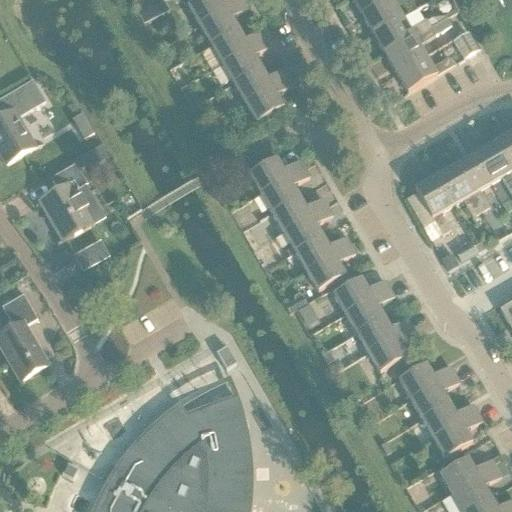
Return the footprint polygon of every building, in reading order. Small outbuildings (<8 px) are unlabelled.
[(200,29),(244,3),(242,0),(231,0),(222,5),(219,0),(203,0),(188,9),(200,29)] [(351,0),(362,19),(393,0),(351,0)] [(412,0),(393,0),(362,19),(374,38),(403,21),(396,10),(412,0)] [(244,3),(200,29),(211,48),(238,33),(232,22),(249,12),(244,3)] [(157,20),(170,14),(165,4),(152,11),(157,20)] [(403,21),(374,38),(385,57),(431,30),(426,22),(409,32),(403,21)] [(446,21),(431,30),(385,57),(396,76),(425,59),(419,48),(451,29),(446,21)] [(245,44),(238,33),(211,48),(223,68),(267,42),(262,34),(245,44)] [(453,45),(463,63),(479,54),(468,36),(453,45)] [(272,50),(267,42),(223,68),(234,88),(261,72),(255,60),(272,50)] [(432,70),(425,59),(396,76),(408,97),(437,80),(437,79),(454,69),(449,60),(432,70)] [(261,72),(234,88),(246,107),(290,81),(286,74),(269,84),(261,72)] [(295,89),(290,81),(246,107),(257,127),(284,111),(277,99),(295,89)] [(33,83),(0,102),(0,156),(7,168),(36,151),(18,120),(45,104),(33,83)] [(248,130),(237,137),(241,144),(252,138),(248,130)] [(511,136),(493,147),(511,179),(511,136)] [(511,179),(493,147),(474,158),(491,188),(502,181),(511,198),(511,179)] [(474,158),(454,170),(481,216),(490,211),(480,194),(491,188),(474,158)] [(261,197),(305,171),(300,163),(283,174),(276,162),(249,178),(261,197)] [(51,182),(58,193),(37,205),(62,247),(106,221),(86,189),(87,188),(75,167),(51,182)] [(481,216),(454,170),(434,181),(451,210),(463,204),(473,221),(481,216)] [(310,180),(305,171),(261,197),(272,217),(299,201),(293,190),(310,180)] [(415,193),(417,197),(407,203),(428,240),(439,234),(442,239),(451,234),(441,217),(451,210),(434,181),(415,193)] [(306,212),(299,201),(272,217),(284,236),(328,210),(323,202),(306,212)] [(328,210),(284,236),(295,256),(322,240),(316,229),(333,219),(328,210)] [(329,251),(322,240),(295,256),(307,276),(351,250),(346,241),(329,251)] [(454,253),(461,266),(488,250),(484,243),(474,250),(470,244),(454,253)] [(101,244),(74,258),(83,274),(109,259),(101,244)] [(351,250),(307,276),(318,295),(345,279),(338,267),(356,257),(351,250)] [(453,256),(441,262),(448,274),(459,268),(453,256)] [(345,318),(389,292),(385,284),(368,294),(361,282),(334,298),(345,318)] [(389,292),(345,318),(357,337),(384,321),(377,311),(395,301),(389,292)] [(0,348),(21,384),(49,368),(26,329),(38,322),(24,298),(2,310),(15,331),(0,339),(0,348)] [(307,307),(302,298),(285,308),(290,317),(307,307)] [(511,332),(511,331),(511,305),(500,312),(511,332)] [(299,314),(310,333),(320,327),(309,309),(299,314)] [(384,321),(357,337),(368,357),(413,331),(408,322),(390,333),(384,321)] [(413,331),(368,357),(380,377),(407,361),(400,349),(417,339),(413,331)] [(227,349),(216,355),(226,373),(237,367),(227,349)] [(411,403),(455,377),(450,370),(433,380),(426,368),(399,384),(411,403)] [(455,377),(411,403),(422,423),(449,407),(443,396),(460,386),(455,377)] [(248,511),(250,500),(251,475),(249,449),(244,450),(242,439),(247,438),(242,419),(236,400),(199,414),(200,416),(189,424),(179,409),(161,423),(144,439),(128,457),(114,475),(103,495),(107,498),(100,511),(248,511)] [(449,407),(422,423),(434,443),(478,417),(473,408),(456,418),(449,407)] [(483,424),(478,417),(434,443),(446,463),(473,447),(466,435),(483,424)] [(501,458),(492,464),(496,471),(505,466),(501,458)] [(452,497),(496,471),(492,464),(474,474),(468,462),(441,478),(452,497)] [(68,467),(62,477),(72,483),(78,472),(68,467)] [(501,480),(496,471),(452,497),(460,511),(471,511),(491,501),(484,490),(501,480)] [(496,511),(491,501),(471,511),(511,511),(511,503),(497,511),(496,511)]
